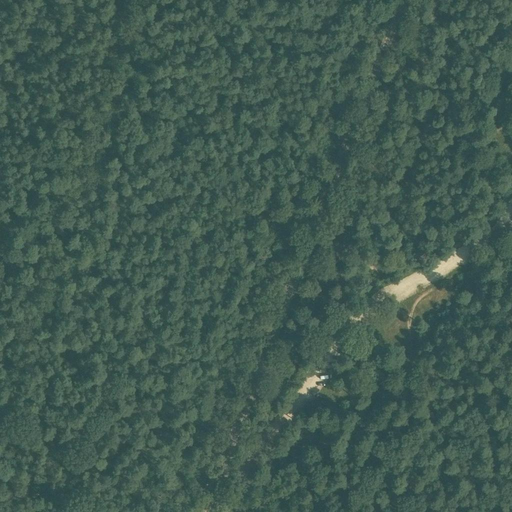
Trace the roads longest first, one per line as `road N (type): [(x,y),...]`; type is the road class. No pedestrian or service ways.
road 1 (track): [(100,502),(206,126),(319,62),(374,39),(387,43)]
road 2 (tertiary): [(202,511),(405,0)]
road 3 (track): [(84,511),(218,471)]
